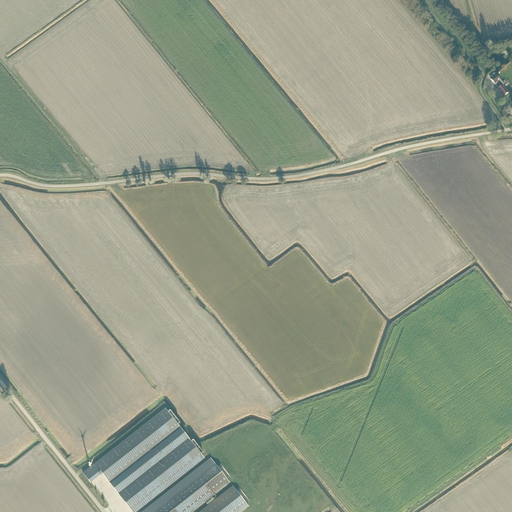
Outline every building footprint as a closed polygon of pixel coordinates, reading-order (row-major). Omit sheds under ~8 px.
[(500,80),(501,80),(496,74),(490,79),(495,85),(498,88),(496,90),(501,96),(502,96),(504,97),(509,93),(502,85),(504,84),(500,80)] [(118,494),(188,439),(185,434),(178,425),(180,424),(170,411),(168,413),(165,409),(83,474),(89,481),(91,483),(102,474),(106,479),(114,489),(118,494)] [(188,439),(118,494),(126,504),(132,511),(136,511),(202,460),(204,459),(201,455),(203,453),(193,441),(191,442),(188,439)] [(193,511),(230,483),(211,459),(142,511),(193,511)] [(241,497),(232,486),(200,511),(242,511),(249,507),(241,497)] [(248,501),(240,490),(238,492),(246,502),(248,501)]
